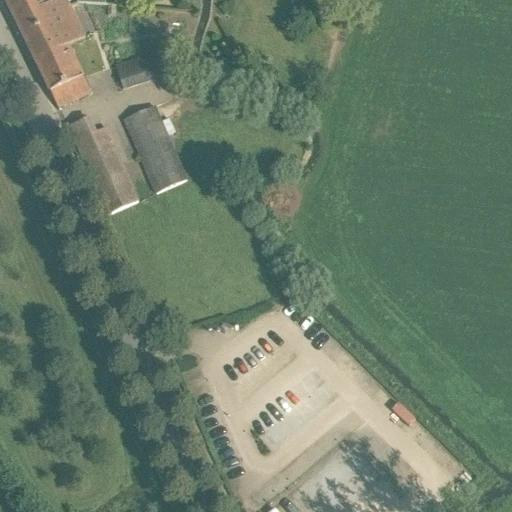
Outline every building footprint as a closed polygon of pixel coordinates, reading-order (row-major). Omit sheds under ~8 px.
[(5,0),(36,62),(68,47),(85,39),(70,7),(70,8),(65,0),(59,0),(44,8),(40,0),(5,0)] [(58,109),(91,93),(68,47),(36,62),(58,109)] [(123,91),(154,82),(153,79),(166,75),(159,54),(117,67),(123,91)] [(187,182),(177,157),(172,145),(189,138),(179,115),(162,122),(156,108),(125,122),(157,195),(187,182)] [(107,129),(97,134),(90,119),(69,128),(108,217),(139,203),(107,129)]
